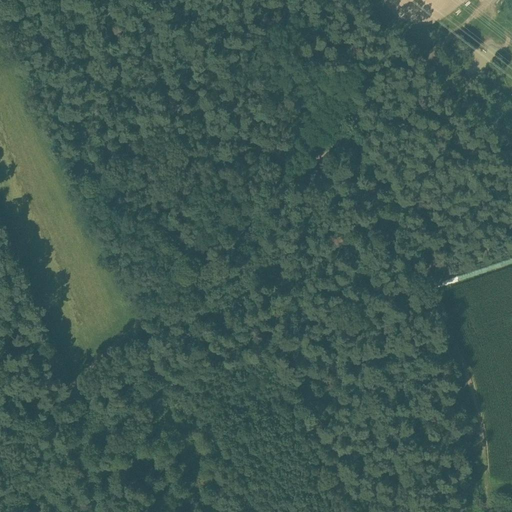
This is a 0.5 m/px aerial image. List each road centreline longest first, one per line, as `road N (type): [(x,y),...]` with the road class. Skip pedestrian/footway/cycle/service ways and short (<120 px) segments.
road 1 (track): [(487,511),(475,410),(432,271),(511,246)]
road 2 (track): [(432,271),(417,260),(348,133)]
